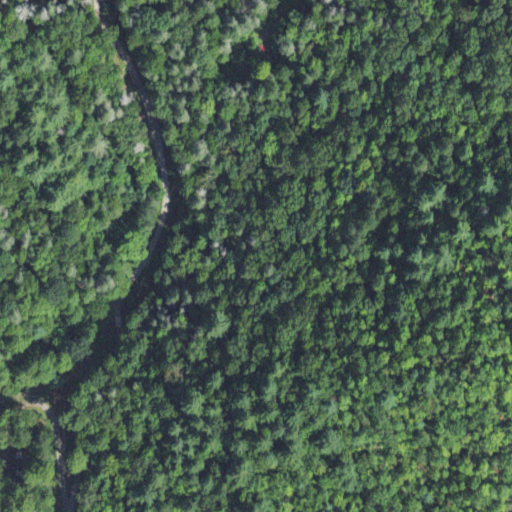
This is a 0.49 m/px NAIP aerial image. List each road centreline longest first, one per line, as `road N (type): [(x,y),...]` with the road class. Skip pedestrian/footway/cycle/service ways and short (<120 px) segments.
road 1 (residential): [(115,511),(108,439),(75,363),(96,324),(158,253),(168,214),(165,157),(113,22),(112,0)]
road 2 (residential): [(134,286),(32,234),(0,206)]
